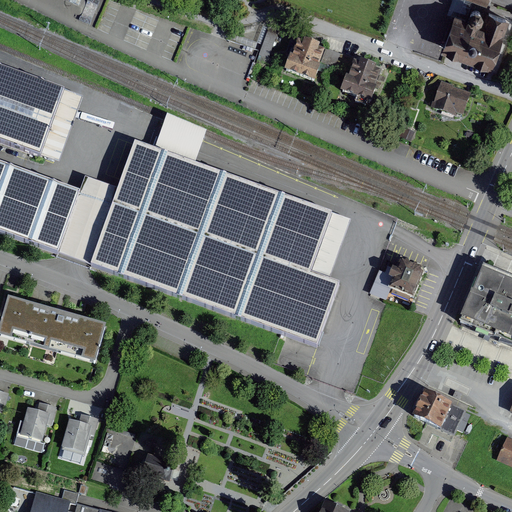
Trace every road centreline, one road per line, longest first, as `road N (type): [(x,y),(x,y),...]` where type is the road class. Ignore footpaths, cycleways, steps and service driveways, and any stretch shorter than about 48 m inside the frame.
road 1 (residential): [(493,197),(94,32)]
road 2 (residential): [(220,25),(289,14),(511,96)]
road 3 (residential): [(134,312),(374,431)]
road 4 (tertiary): [(493,197),(429,342),(374,431)]
road 5 (residential): [(134,312),(100,396),(0,372)]
road 6 (residential): [(0,258),(134,312)]
